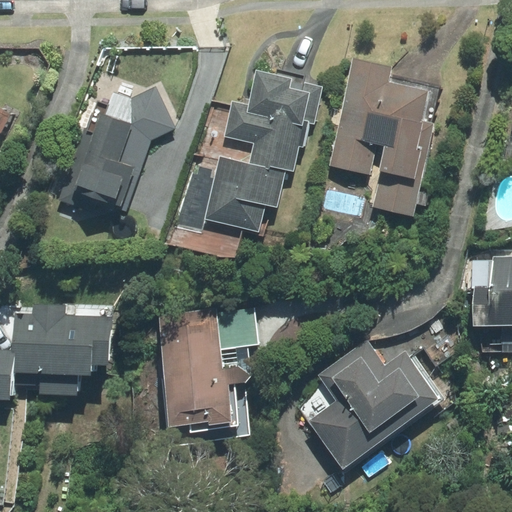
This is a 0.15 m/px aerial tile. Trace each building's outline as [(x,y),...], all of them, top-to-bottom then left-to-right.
[(394,72),(357,63),(331,167),(382,180),(375,208),(418,218),(442,125),(425,121),(432,94),(391,84),(394,72)] [(299,177),(320,96),(295,90),(298,79),(261,70),(251,109),(235,104),(227,137),(256,145),(250,167),(218,158),(203,217),(261,232),(267,208),(279,211),(288,174),(299,177)] [(107,119),(90,113),(57,203),(91,216),(96,203),(125,213),(151,142),(176,131),(158,89),(133,100),(115,94),(107,119)] [(0,140),(15,115),(0,106),(0,140)] [(511,255),(478,254),(475,324),(511,325),(511,255)] [(14,352),(0,351),(0,404),(17,406),(17,400),(89,403),(90,381),(101,382),(101,373),(117,374),(119,320),(69,318),(69,306),(16,304),(14,352)] [(256,308),(224,309),(226,347),(258,346),(256,308)] [(409,331),(364,342),(317,378),(302,411),(350,473),(445,400),(411,356),(422,348),(409,331)] [(223,338),(167,341),(173,444),(247,439),(244,385),(251,384),(250,366),(225,367),(223,338)]
